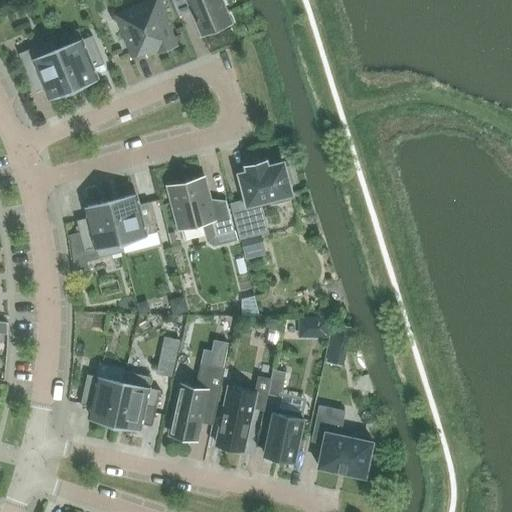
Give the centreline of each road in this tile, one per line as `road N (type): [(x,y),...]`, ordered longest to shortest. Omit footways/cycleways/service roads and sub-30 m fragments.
road 1 (residential): [(18,149),(218,72),(238,129),(32,185)]
road 2 (residential): [(40,444),(322,511)]
road 3 (residential): [(32,185),(49,301),(40,444)]
